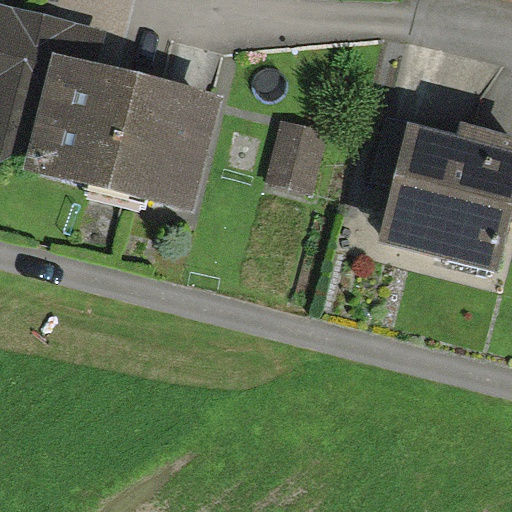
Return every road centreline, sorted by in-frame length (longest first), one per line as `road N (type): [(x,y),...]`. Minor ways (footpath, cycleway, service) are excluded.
road 1 (residential): [(511,387),(0,259)]
road 2 (residential): [(222,0),(511,42)]
